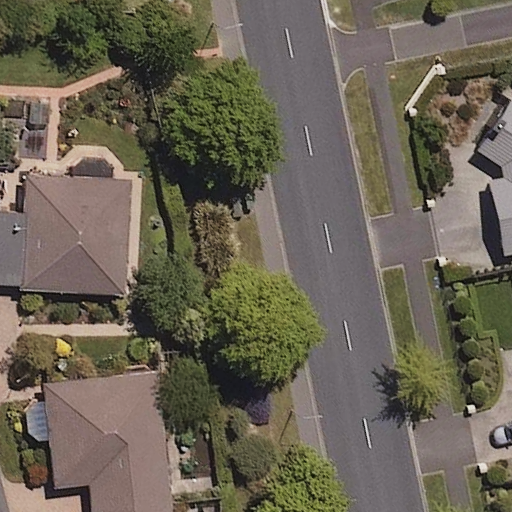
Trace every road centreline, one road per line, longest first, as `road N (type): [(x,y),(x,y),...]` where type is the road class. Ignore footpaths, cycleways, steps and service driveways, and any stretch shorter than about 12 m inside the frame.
road 1 (tertiary): [(293,62),(383,511)]
road 2 (residential): [(293,62),(511,18)]
